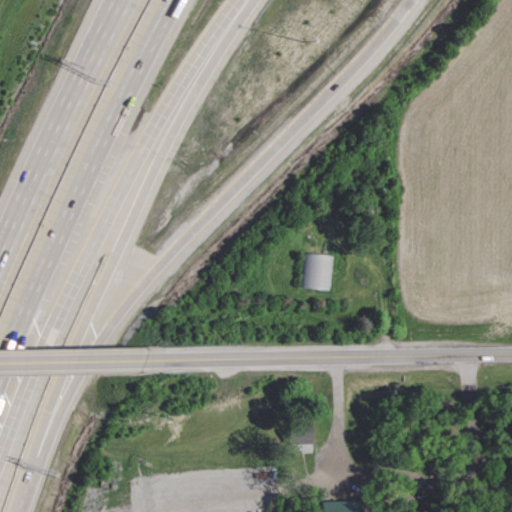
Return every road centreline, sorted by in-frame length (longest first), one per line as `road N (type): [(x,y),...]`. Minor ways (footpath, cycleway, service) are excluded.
road 1 (motorway): [(19,511),(69,401),(137,294),(415,0)]
road 2 (motorway): [(17,511),(33,454),(157,162),(254,0)]
road 3 (motorway): [(0,459),(131,170),(237,0)]
road 4 (motorway): [(0,381),(97,149),(174,0)]
road 5 (secondary): [(211,358),(511,352)]
road 6 (motorway): [(121,0),(0,259)]
road 7 (secondary): [(0,361),(146,359)]
